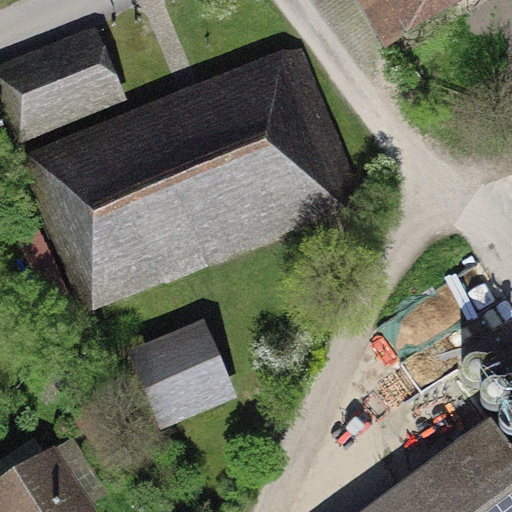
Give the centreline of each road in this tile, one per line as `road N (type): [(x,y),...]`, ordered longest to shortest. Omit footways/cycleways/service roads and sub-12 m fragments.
road 1 (track): [(290,0),(426,181),(268,511)]
road 2 (track): [(511,274),(474,223),(426,181)]
